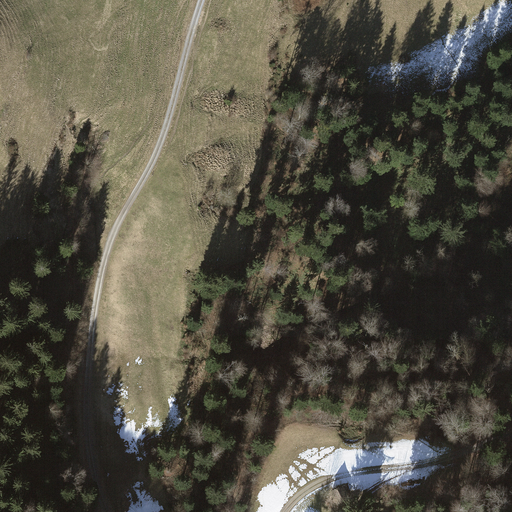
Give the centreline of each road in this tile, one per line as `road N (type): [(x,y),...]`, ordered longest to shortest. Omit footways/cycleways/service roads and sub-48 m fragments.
road 1 (track): [(199,0),(164,129),(102,262),(92,317),(90,454),(107,511)]
road 2 (track): [(290,511),(314,490),(354,473),(436,464),(511,432)]
